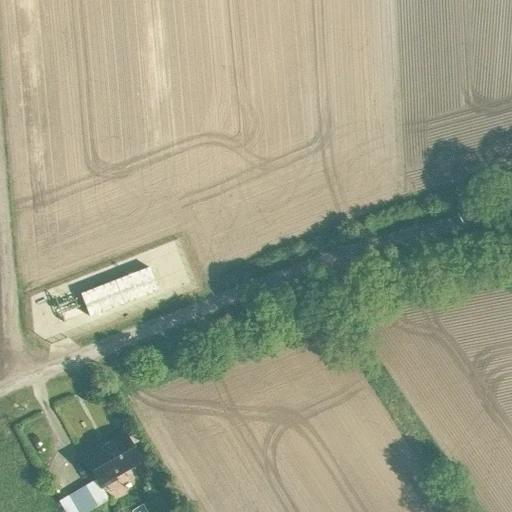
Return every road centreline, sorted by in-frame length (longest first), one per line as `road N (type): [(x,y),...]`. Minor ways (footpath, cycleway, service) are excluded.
road 1 (residential): [(0,387),(101,346),(511,222)]
road 2 (track): [(18,379),(0,183)]
